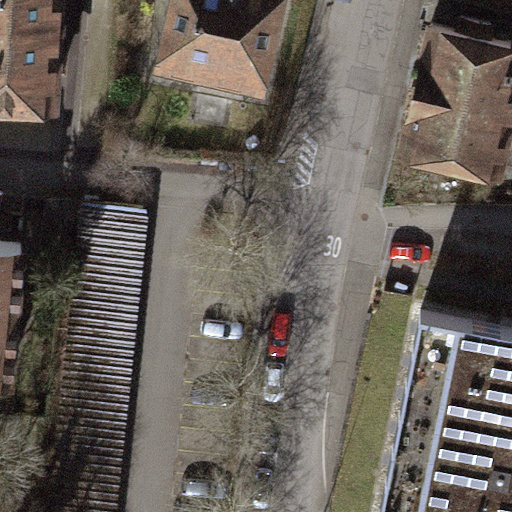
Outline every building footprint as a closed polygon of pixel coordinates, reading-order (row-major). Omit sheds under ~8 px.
[(64,0),(0,0),(0,14),(63,19),(64,0)] [(281,0),(177,0),(166,59),(263,77),(281,0)] [(64,22),(0,18),(0,95),(56,98),(64,22)] [(511,38),(439,21),(412,143),(505,167),(511,130),(511,38)] [(128,511),(167,206),(93,197),(52,511),(128,511)] [(25,242),(0,238),(0,368),(14,368),(25,242)] [(511,511),(511,329),(429,313),(387,511),(511,511)]
